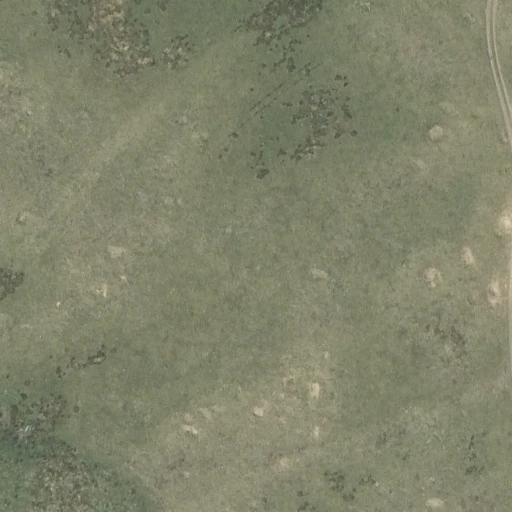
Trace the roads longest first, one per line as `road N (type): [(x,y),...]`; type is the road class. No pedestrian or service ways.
road 1 (track): [(487,0),(486,60),(511,157)]
road 2 (track): [(511,218),(511,377)]
